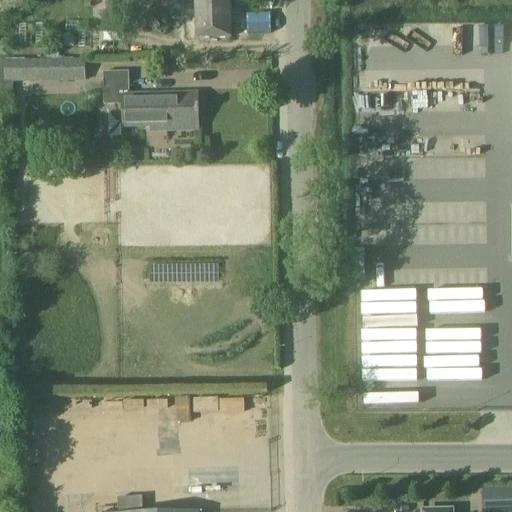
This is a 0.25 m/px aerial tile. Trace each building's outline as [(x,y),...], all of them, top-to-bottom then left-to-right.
[(196,0),(198,40),(231,39),(230,0),(196,0)] [(511,45),(511,22),(496,22),(496,46),(511,45)] [(5,61),(5,84),(86,83),(86,60),(5,61)] [(153,132),(199,131),(198,96),(130,98),(129,73),(104,74),(104,106),(124,106),(124,128),(153,127),(153,132)] [(477,290),(423,291),(423,338),(468,338),(468,315),(478,315),(477,290)] [(419,315),(419,291),(364,291),(365,330),(382,330),(382,316),(419,315)] [(511,511),(511,489),(483,490),(483,511),(511,511)]
